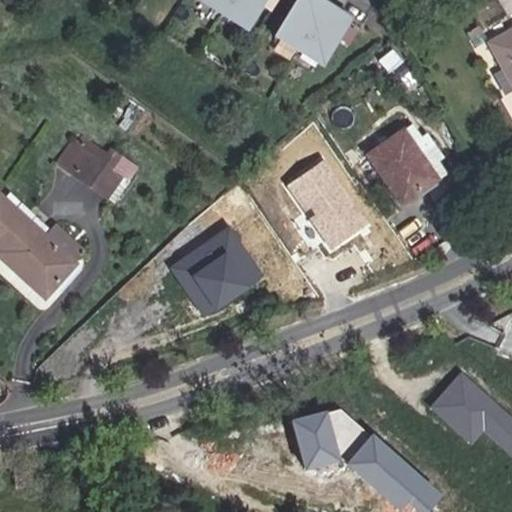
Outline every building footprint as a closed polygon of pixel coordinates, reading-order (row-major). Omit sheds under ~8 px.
[(210,0),(246,23),(260,0),(210,0)] [(296,0),(278,31),(322,59),(346,20),(314,0),(296,0)] [(511,13),(511,0),(497,0),(507,16),(511,13)] [(511,28),(486,42),(511,91),(511,28)] [(423,138),(414,124),(404,131),(413,145),(423,138)] [(439,179),(437,176),(442,173),(435,162),(440,159),(425,136),(423,138),(413,145),(404,131),(369,155),(402,203),(439,179)] [(120,164),(78,133),(73,141),(89,152),(115,171),(120,164)] [(73,141),(58,161),(74,173),(89,152),(73,141)] [(119,180),(125,185),(129,180),(115,171),(89,152),(74,173),(106,196),(119,180)] [(368,225),(322,160),(286,185),(331,250),(368,225)] [(44,237),(0,197),(0,257),(43,295),(83,250),(54,225),(44,237)] [(227,227),(170,267),(204,316),(261,276),(227,227)] [(511,421),(460,373),(429,407),(468,444),(482,429),(511,457),(511,421)] [(338,409),(289,422),(302,470),(339,459),(396,511),(408,498),(424,511),(438,496),(338,409)] [(32,473),(10,480),(15,494),(35,489),(32,473)]
